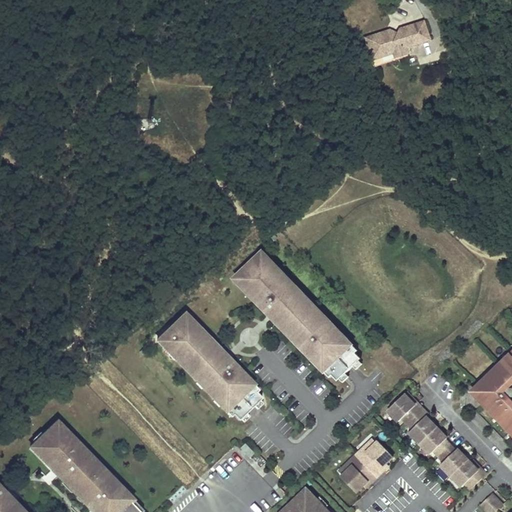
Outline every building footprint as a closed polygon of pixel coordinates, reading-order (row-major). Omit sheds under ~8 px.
[(388,31),(363,39),(370,61),(379,58),(384,57),(386,64),(406,58),(404,49),(428,42),(422,22),(397,30),(395,35),(394,37),(390,35),(391,32),(388,31)] [(386,64),(384,57),(379,58),(370,61),(372,67),(373,69),(386,64)] [(319,366),(330,378),(332,376),(338,381),(350,369),(361,359),(355,353),(358,351),(346,339),(341,334),(329,322),(324,316),(301,292),(296,287),(284,274),(279,269),(267,258),(265,260),(260,254),(237,277),(242,282),(240,285),(251,296),(256,301),(268,314),(273,319),(296,343),(301,348),(314,361),(319,366)] [(233,415),(239,421),(245,414),(251,409),(255,405),(262,399),(256,393),(259,391),(247,379),(242,374),(230,361),(225,356),(202,332),(197,327),(184,314),(157,341),(169,354),(174,359),(197,382),(203,388),(214,400),(220,406),(231,417),(233,415)] [(504,369),(508,365),(506,363),(511,356),(511,354),(510,353),(499,364),(501,367),(504,369)] [(511,405),(511,406),(499,394),(499,390),(511,378),(511,379),(511,356),(506,363),(508,365),(504,369),(501,367),(491,377),(485,383),(483,380),(477,385),(482,389),(481,394),(477,398),(482,403),(485,401),(490,407),(500,417),(503,415),(507,419),(505,421),(511,429),(511,405)] [(483,380),(485,383),(491,377),(489,374),(483,380)] [(482,389),(477,385),(471,391),(477,398),(481,394),(482,389)] [(407,392),(404,394),(415,406),(414,407),(425,418),(426,417),(428,414),(407,392)] [(404,394),(388,410),(399,422),(401,419),(412,430),(409,433),(430,454),(433,451),(444,462),(441,465),(462,487),(464,485),(470,490),(483,478),(477,472),(479,471),(471,463),(457,449),(457,450),(446,439),(447,438),(426,417),(425,418),(414,407),(415,406),(404,394)] [(485,401),(482,403),(488,409),(490,407),(485,401)] [(507,419),(503,415),(500,417),(498,419),(509,431),(511,429),(505,421),(507,419)] [(58,422),(28,450),(68,493),(97,464),(58,422)] [(372,438),(366,443),(370,447),(375,442),(372,438)] [(366,443),(344,465),(347,469),(342,474),(340,476),(357,493),(364,487),(369,482),(371,485),(385,471),(383,469),(387,465),(394,458),(377,440),(375,442),(370,447),(366,443)] [(245,443),(241,448),(250,457),(255,453),(245,443)] [(473,460),(471,463),(479,471),(477,472),(483,478),(487,474),(473,460)] [(144,511),(98,465),(69,495),(87,511),(144,511)] [(344,465),(338,471),(342,474),(347,469),(344,465)] [(0,511),(22,511),(0,489),(0,511)] [(306,489),(282,511),(328,511),(318,502),(314,496),(310,493),(306,489)] [(310,493),(314,496),(318,502),(322,498),(313,489),(310,493)] [(492,493),(481,504),(488,511),(493,511),(497,509),(502,504),(492,493)]
